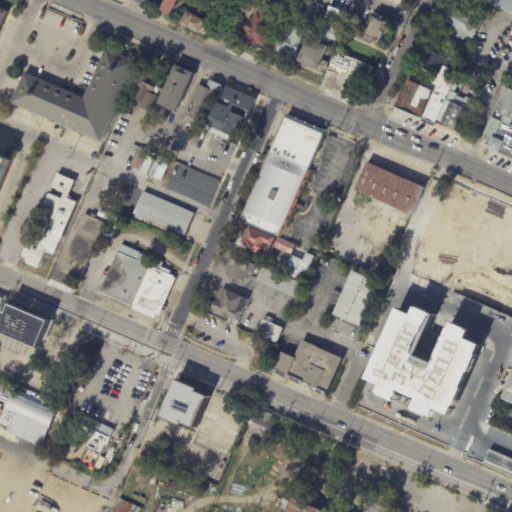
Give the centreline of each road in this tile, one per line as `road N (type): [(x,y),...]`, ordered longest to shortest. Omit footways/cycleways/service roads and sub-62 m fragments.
road 1 (secondary): [(511,189),(80,0)]
road 2 (residential): [(170,348),(279,87)]
road 3 (secondary): [(0,275),(170,348)]
road 4 (residential): [(112,492),(170,348)]
road 5 (residential): [(364,125),(432,0)]
road 6 (residential): [(334,418),(360,357),(293,323)]
road 7 (residential): [(112,492),(0,444)]
